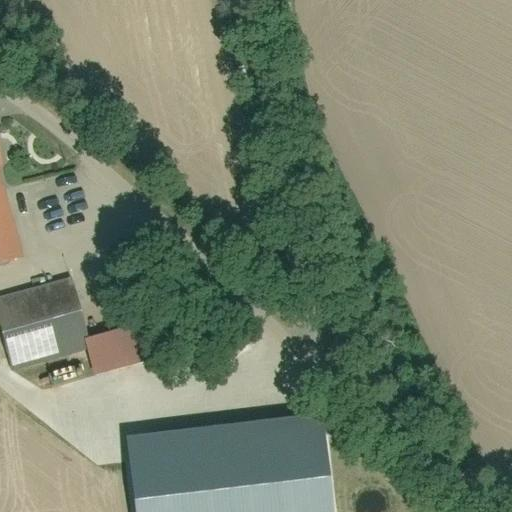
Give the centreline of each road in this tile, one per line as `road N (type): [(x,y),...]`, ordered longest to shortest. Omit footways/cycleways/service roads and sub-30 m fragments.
road 1 (residential): [(330,368),(183,235),(0,88)]
road 2 (residential): [(330,368),(250,0)]
road 3 (residential): [(492,511),(330,368)]
